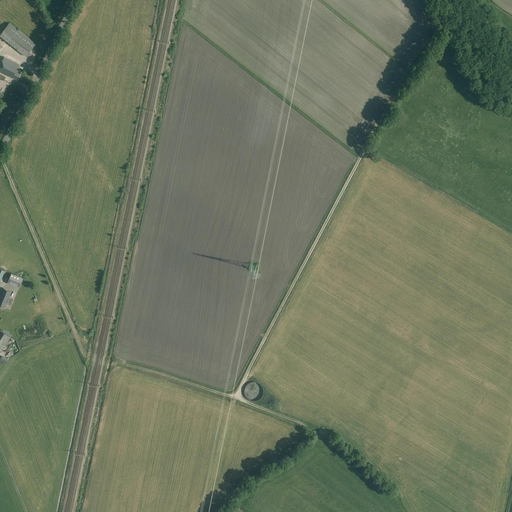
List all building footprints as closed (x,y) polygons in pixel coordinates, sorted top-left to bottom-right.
[(10,23),(0,35),(26,56),(36,43),(10,23)] [(4,57),(0,65),(0,71),(12,77),(13,77),(17,79),(20,71),(16,69),(19,64),(4,57)] [(19,288),(23,278),(11,273),(7,283),(19,288)] [(7,303),(12,292),(3,288),(0,295),(0,305),(5,307),(7,303)] [(0,352),(10,337),(2,331),(0,334),(0,352)]
